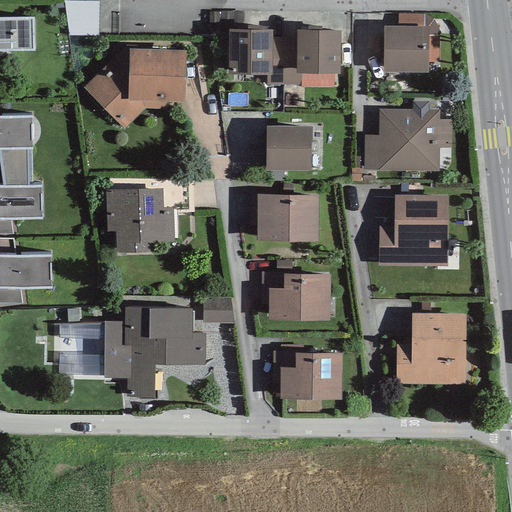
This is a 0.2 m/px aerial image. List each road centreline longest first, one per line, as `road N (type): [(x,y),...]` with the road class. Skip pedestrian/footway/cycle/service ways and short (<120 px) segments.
road 1 (residential): [(511,438),(0,432)]
road 2 (tertiary): [(488,0),(511,268)]
